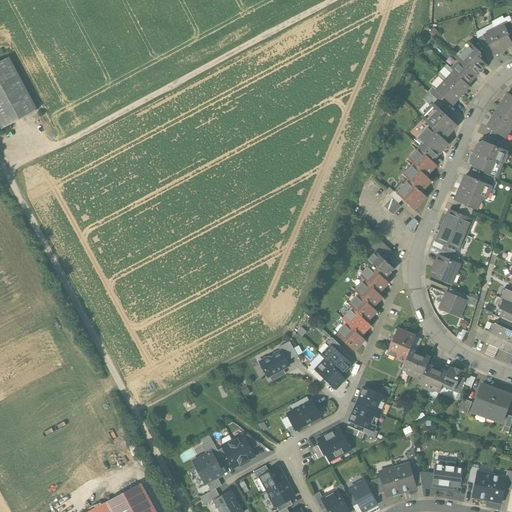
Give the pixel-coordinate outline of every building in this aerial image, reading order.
[(504,25),(493,31),(504,50),(511,46),(511,43),(508,36),(509,35),(504,25)] [(494,56),(504,50),(493,31),(483,36),(489,47),(494,56)] [(489,47),(483,36),(477,39),(485,49),(489,47)] [(479,52),(471,45),(457,60),(458,61),(450,69),(453,72),(467,85),(474,77),(476,79),(478,76),(476,75),(485,66),(479,59),(482,57),(479,53),(478,52),(479,52)] [(40,119),(14,68),(0,74),(0,129),(4,138),(40,119)] [(467,85),(453,72),(445,81),(461,96),(469,87),(467,85)] [(452,106),(461,96),(445,81),(436,90),(444,98),(452,106)] [(434,97),(440,103),(444,98),(436,90),(433,87),(428,92),(434,97)] [(511,96),(507,93),(500,105),(511,112),(511,96)] [(436,107),(438,109),(442,105),(440,103),(434,97),(429,103),(433,107),(434,107),(435,108),(436,107)] [(511,112),(500,105),(493,116),(511,128),(511,127),(511,112)] [(438,109),(436,107),(435,108),(434,107),(433,107),(427,114),(428,115),(423,120),(430,127),(444,141),(457,127),(438,109)] [(505,139),(511,128),(493,116),(486,127),(492,131),(505,139)] [(444,141),(430,127),(418,140),(422,144),(418,148),(419,150),(432,162),(449,145),(444,141)] [(502,144),(505,139),(492,131),(488,138),(499,143),(502,144)] [(497,147),(483,142),(477,144),(469,161),(472,167),(486,173),(496,178),(497,178),(508,153),(508,152),(497,147)] [(499,143),(497,147),(508,152),(508,153),(510,147),(502,144),(499,143)] [(432,162),(419,150),(409,160),(414,165),(426,177),(437,166),(432,162)] [(426,177),(414,165),(404,176),(409,181),(421,192),(431,182),(426,177)] [(496,178),(486,173),(484,178),(485,178),(495,182),(496,178)] [(483,183),(464,175),(454,200),(462,203),(474,208),(476,209),(479,208),(482,201),(487,199),(492,188),(492,186),(483,183)] [(495,182),(485,178),(483,183),(492,186),(492,188),(494,189),(497,183),(495,182)] [(421,192),(409,181),(396,194),(402,200),(414,210),(426,197),(421,192)] [(402,200),(396,194),(390,188),(386,192),(392,198),(398,204),(402,200)] [(384,207),(393,215),(401,207),(398,204),(392,198),(384,207)] [(474,208),(462,203),(460,209),(471,213),(474,208)] [(471,213),(460,209),(458,214),(469,219),(471,213)] [(449,210),(442,226),(467,237),(473,221),(469,219),(458,214),(449,210)] [(414,219),(406,228),(413,235),(418,223),(414,219)] [(460,253),(467,237),(442,226),(435,242),(445,245),(455,250),(460,253)] [(371,248),(376,253),(386,262),(393,254),(379,240),(371,248)] [(455,250),(445,245),(442,251),(453,256),(455,250)] [(441,251),(439,256),(457,264),(460,259),(453,256),(442,251),(441,251)] [(386,262),(376,253),(367,263),(371,266),(384,279),(394,269),(386,262)] [(453,285),(461,266),(457,264),(439,256),(431,275),(453,285)] [(384,279),(371,266),(361,277),(365,281),(378,293),(388,283),(384,279)] [(511,267),(509,275),(511,276),(511,277),(509,283),(511,285),(509,291),(506,289),(501,298),(503,299),(511,303),(511,267)] [(378,293),(365,281),(355,291),(359,295),(372,308),(382,297),(378,293)] [(463,299),(446,292),(439,309),(461,318),(467,304),(468,301),(463,299)] [(372,308),(359,295),(349,305),(353,309),(366,322),(376,311),(372,308)] [(464,295),(463,299),(468,301),(467,304),(475,307),(477,301),(464,295)] [(511,303),(503,299),(498,309),(502,311),(499,317),(501,318),(498,324),(495,323),(490,333),(511,343),(511,303)] [(487,305),(484,310),(491,314),(494,309),(487,305)] [(366,322),(353,309),(343,320),(347,324),(360,336),(370,326),(366,322)] [(468,323),(462,320),(459,327),(466,329),(468,323)] [(337,335),(355,351),(365,340),(360,336),(347,324),(337,335)] [(415,337),(397,329),(386,355),(405,363),(410,349),(415,337)] [(511,343),(490,333),(485,343),(489,345),(485,355),(494,359),(498,349),(511,355),(511,357),(508,365),(511,366),(511,343)] [(331,347),(331,346),(341,356),(346,351),(332,339),(328,344),(331,347)] [(280,352),(281,351),(287,362),(297,356),(290,342),(279,348),(280,352)] [(342,375),(351,365),(341,356),(331,346),(331,347),(321,356),(325,360),(342,375)] [(415,351),(410,349),(405,363),(401,370),(421,379),(428,364),(431,357),(426,356),(424,356),(423,359),(414,355),(415,352),(415,351)] [(287,362),(281,351),(280,352),(261,362),(261,364),(267,376),(270,377),(282,370),(289,366),(287,362)] [(324,378),(336,389),(346,379),(342,375),(325,360),(316,370),(324,378)] [(432,366),(428,364),(421,379),(419,385),(439,393),(448,372),(443,370),(442,371),(440,374),(431,370),(433,367),(432,366)] [(324,378),(316,370),(311,366),(307,370),(320,383),(324,378)] [(455,400),(458,394),(453,391),(459,377),(461,372),(449,368),(448,372),(439,393),(455,400)] [(282,370),(270,377),(272,382),(285,375),(282,370)] [(469,376),(465,385),(471,388),(475,378),(469,376)] [(453,391),(458,394),(461,395),(463,388),(461,387),(464,379),(459,377),(453,391)] [(472,412),(487,418),(497,391),(482,385),(472,412)] [(383,398),(387,400),(391,390),(383,386),(379,394),(384,396),(383,398)] [(364,388),(357,404),(380,415),(387,400),(383,398),(384,396),(379,394),(364,388)] [(511,396),(497,391),(487,418),(501,423),(511,396)] [(459,404),(456,409),(467,414),(472,403),(466,400),(459,404)] [(294,426),(296,430),(297,430),(320,417),(312,402),(310,403),(293,412),(288,415),(294,426)] [(374,431),(380,415),(357,404),(349,421),(365,427),(373,431),(374,431)] [(399,407),(397,413),(402,415),(405,409),(399,407)] [(511,416),(507,416),(503,431),(508,433),(511,421),(511,416)] [(292,436),(299,433),(297,430),(296,430),(294,426),(288,428),(292,436)] [(348,427),(346,432),(362,439),(365,434),(363,433),(348,427)] [(373,431),(365,427),(363,433),(365,434),(375,438),(377,432),(374,431),(373,431)] [(351,451),(340,430),(337,429),(319,439),(318,441),(330,462),(351,451)] [(248,434),(244,436),(251,450),(262,444),(248,434)] [(244,436),(243,435),(222,446),(223,448),(229,459),(234,468),(240,465),(240,466),(250,461),(249,460),(255,457),(251,450),(244,436)] [(215,446),(212,441),(202,447),(206,455),(193,462),(205,485),(207,484),(218,478),(224,475),(216,460),(210,449),(215,446)] [(218,451),(215,446),(210,449),(216,460),(221,457),(218,451)] [(318,446),(312,449),(315,454),(312,456),(314,461),(323,456),(318,446)] [(229,459),(223,448),(218,451),(221,457),(223,462),(229,459)] [(433,473),(431,488),(449,490),(454,491),(455,488),(460,489),(461,485),(462,473),(463,468),(455,467),(456,462),(443,461),(442,467),(434,466),(433,473)] [(393,468),(400,493),(416,489),(415,485),(410,467),(409,464),(393,468)] [(418,465),(410,467),(415,485),(421,483),(420,473),(418,465)] [(260,477),(269,472),(266,466),(254,473),(257,480),(261,478),(260,477)] [(478,472),(479,469),(471,467),(470,474),(468,482),(475,484),(478,472)] [(261,478),(268,492),(286,482),(279,468),(269,472),(260,477),(261,478)] [(400,493),(393,468),(379,472),(381,478),(385,493),(386,497),(400,493)] [(431,488),(433,473),(423,472),(420,473),(421,483),(422,489),(448,492),(449,490),(431,488)] [(487,501),(492,475),(478,472),(475,484),(472,498),(487,501)] [(470,474),(462,473),(461,485),(467,486),(468,482),(470,474)] [(492,475),(487,501),(501,504),(504,489),(506,478),(505,478),(492,475)] [(207,484),(211,492),(216,489),(222,486),(218,478),(207,484)] [(371,481),(373,485),(378,495),(385,493),(381,478),(371,481)] [(362,511),(363,511),(377,505),(374,499),(368,488),(364,481),(350,488),(354,496),(363,511),(362,511)] [(295,497),(286,482),(268,492),(270,496),(269,499),(273,506),(276,507),(290,500),(295,497)] [(110,511),(156,511),(141,484),(106,503),(110,511)] [(335,488),(336,491),(337,491),(341,498),(347,495),(341,485),(335,488)] [(373,485),(368,488),(374,499),(379,496),(378,495),(373,485)] [(213,501),(220,497),(216,489),(211,492),(200,498),(204,506),(213,501)] [(220,497),(213,501),(218,511),(242,511),(231,491),(220,497)] [(348,511),(341,498),(337,491),(336,491),(323,499),(322,499),(327,509),(329,511),(348,511)] [(322,499),(323,499),(319,492),(314,496),(322,511),(327,509),(322,499)] [(362,511),(363,511),(354,496),(349,499),(355,511),(362,511)] [(290,500),(276,507),(278,511),(279,511),(287,508),(293,505),(290,500)] [(110,511),(106,503),(88,511),(110,511)]
